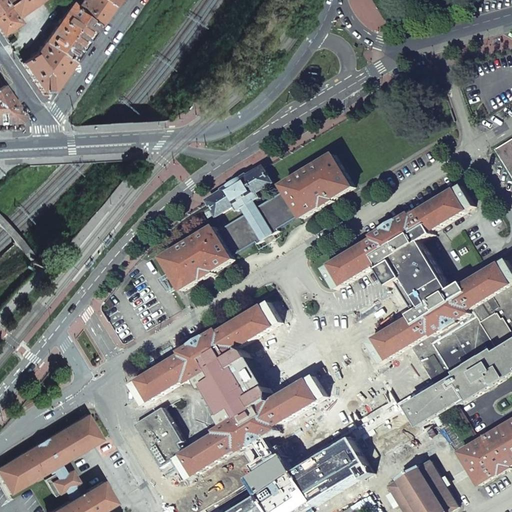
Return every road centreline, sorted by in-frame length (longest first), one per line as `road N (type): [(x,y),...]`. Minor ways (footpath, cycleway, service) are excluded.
road 1 (secondary): [(0,396),(146,223),(224,162),(345,86)]
road 2 (secondary): [(305,48),(262,100),(214,132),(47,143)]
road 3 (unknown): [(484,511),(448,453),(430,444),(380,473),(389,511)]
road 4 (residential): [(134,0),(45,124)]
